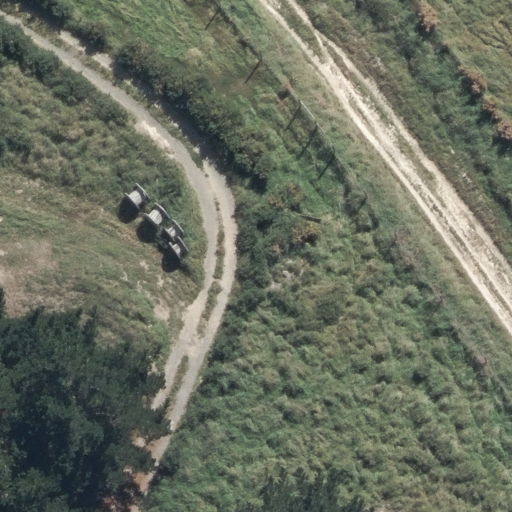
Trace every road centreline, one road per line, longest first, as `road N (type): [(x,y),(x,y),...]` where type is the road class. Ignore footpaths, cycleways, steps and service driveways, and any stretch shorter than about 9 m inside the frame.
road 1 (track): [(0,9),(181,140),(222,191),(206,300),(116,511)]
road 2 (track): [(286,0),(352,69),(511,285)]
